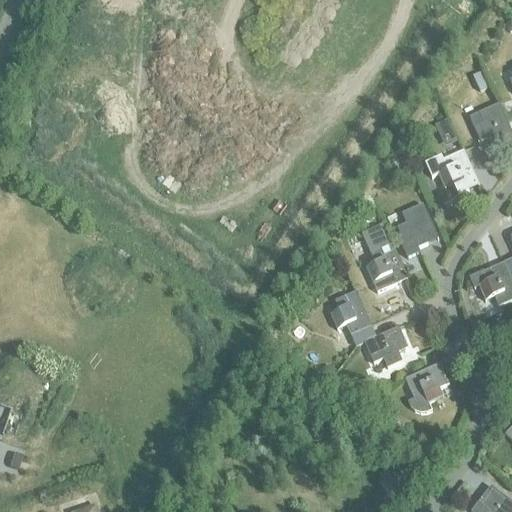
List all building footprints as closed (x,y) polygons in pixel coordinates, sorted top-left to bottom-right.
[(479,76),(471,79),(478,95),(486,92),(479,76)] [(470,122),(481,145),(489,141),(495,151),(511,142),(511,136),(499,108),(470,122)] [(446,125),(435,130),(440,142),(452,137),(446,125)] [(439,177),(446,191),(454,188),(458,199),(479,189),(463,154),(443,163),(441,158),(426,165),(433,180),(439,177)] [(399,167),(395,179),(405,182),(409,171),(399,167)] [(359,214),(365,225),(377,219),(370,207),(359,214)] [(405,226),(396,230),(404,247),(400,248),(406,261),(419,255),(418,252),(438,242),(423,208),(402,218),(405,226)] [(366,270),(377,296),(408,283),(392,248),(383,228),(362,237),(372,257),(375,265),(366,270)] [(511,283),(504,266),(485,274),(484,273),(469,280),(474,292),(479,290),(485,304),(495,300),(499,310),(511,304),(511,283)] [(329,317),(331,321),(337,333),(346,329),(351,338),(371,329),(367,321),(356,294),(335,304),(339,313),(329,317)] [(511,340),(511,336),(508,328),(495,334),(501,346),(511,340)] [(403,364),(399,356),(408,351),(399,330),(365,345),(374,367),(383,363),(387,371),(403,364)] [(415,402),(409,405),(411,410),(416,414),(420,417),(426,417),(431,414),(429,408),(443,402),(439,392),(449,387),(440,367),(406,382),(415,402)] [(319,376),(329,383),(336,373),(330,369),(323,370),(319,376)] [(336,377),(330,385),(337,391),(343,382),(336,377)] [(376,408),(375,412),(377,416),(381,418),(385,418),(388,415),(388,414),(389,411),(387,407),(384,405),(380,405),(376,408)] [(478,506),(473,511),(511,511),(511,505),(491,489),(478,506)]
